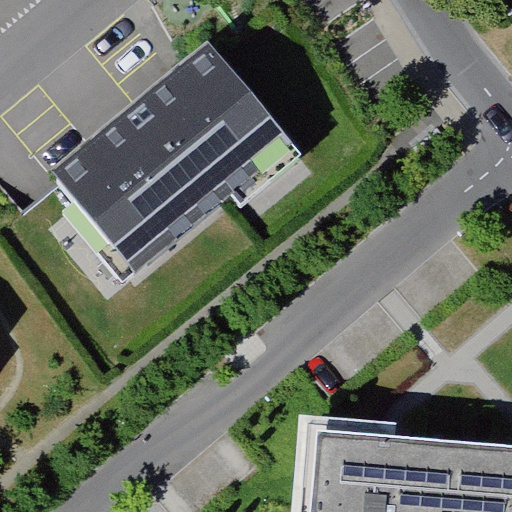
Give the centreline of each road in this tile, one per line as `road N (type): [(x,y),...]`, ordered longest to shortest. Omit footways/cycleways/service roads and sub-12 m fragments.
road 1 (residential): [(88,511),(511,151)]
road 2 (tertiary): [(417,0),(511,128)]
